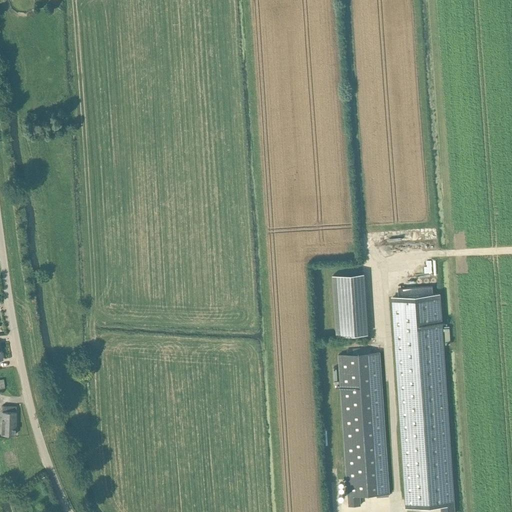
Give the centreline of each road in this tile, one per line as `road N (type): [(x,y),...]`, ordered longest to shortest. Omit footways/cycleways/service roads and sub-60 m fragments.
road 1 (track): [(400,511),(381,269),(415,255),(511,251)]
road 2 (unclassified): [(68,511),(28,401),(0,237)]
